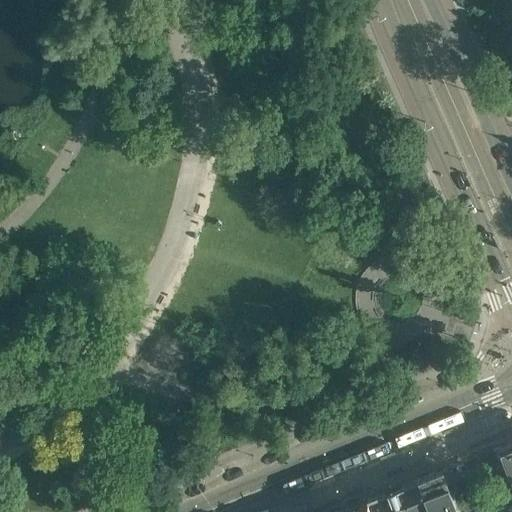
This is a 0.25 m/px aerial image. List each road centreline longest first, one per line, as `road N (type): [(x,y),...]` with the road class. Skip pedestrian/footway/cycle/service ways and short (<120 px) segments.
road 1 (tertiary): [(511,388),(207,511)]
road 2 (secondary): [(385,0),(511,293)]
road 3 (tertiary): [(265,511),(511,416)]
road 4 (secondary): [(504,160),(429,0)]
